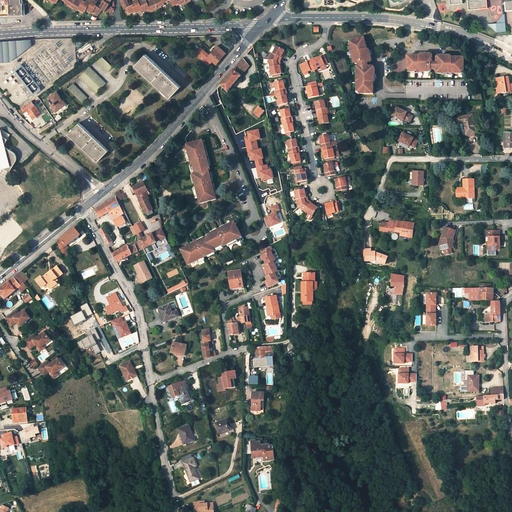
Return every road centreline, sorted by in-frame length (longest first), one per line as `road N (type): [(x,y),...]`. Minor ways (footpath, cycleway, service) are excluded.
road 1 (residential): [(0,34),(266,21)]
road 2 (secondary): [(266,21),(158,146),(102,193)]
road 3 (track): [(375,302),(363,355),(321,449),(318,511)]
road 4 (residential): [(326,17),(321,40),(297,54),(290,70),(319,191)]
road 5 (residential): [(82,209),(141,312),(150,381)]
road 6 (residential): [(326,17),(429,25),(493,47)]
road 7 (residential): [(0,101),(102,193)]
road 8 (residential): [(150,381),(175,511)]
road 9 (unknown): [(200,96),(144,46),(135,48),(119,86)]
road 10 (unknown): [(98,66),(119,86),(43,145)]
